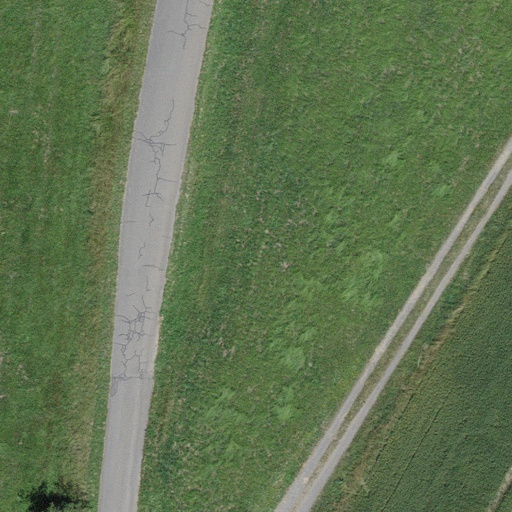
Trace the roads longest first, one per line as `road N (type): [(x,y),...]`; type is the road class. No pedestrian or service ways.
road 1 (unclassified): [(122,511),(143,281),(187,0)]
road 2 (track): [(294,511),(511,168)]
